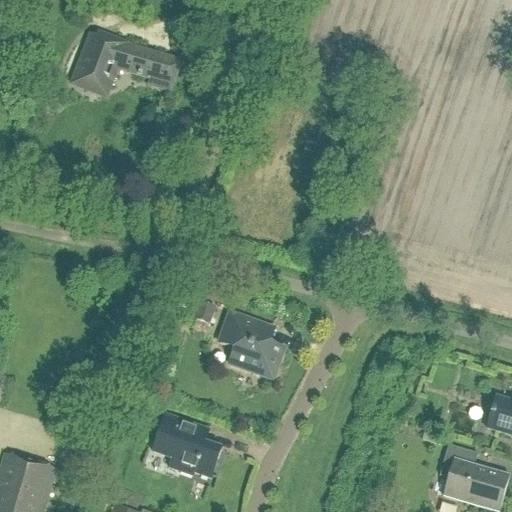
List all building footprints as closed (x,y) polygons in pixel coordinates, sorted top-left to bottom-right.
[(89,37),(75,76),(110,90),(117,71),(151,82),(149,87),(171,93),(180,63),(128,48),(129,46),(98,35),(97,40),(89,37)] [(178,309),(187,313),(190,303),(181,300),(178,309)] [(201,305),(195,322),(207,326),(213,309),(201,305)] [(283,351),(269,346),(259,342),(264,328),(229,316),(219,346),(234,351),(229,367),(272,382),(283,351)] [(128,374),(122,394),(111,390),(106,405),(115,408),(114,411),(126,416),(133,397),(142,369),(125,363),(122,372),(128,374)] [(511,404),(495,400),(486,432),(511,439),(511,404)] [(154,432),(160,417),(149,413),(144,429),(154,432)] [(152,455),(164,459),(171,462),(168,470),(192,478),(193,475),(211,481),(221,452),(204,446),(192,442),(197,429),(165,418),(152,455)] [(443,499),(472,507),(490,511),(498,511),(508,480),(473,470),(476,456),(448,448),(441,472),(449,474),(443,499)] [(43,511),(56,472),(4,457),(0,471),(0,511),(43,511)]
